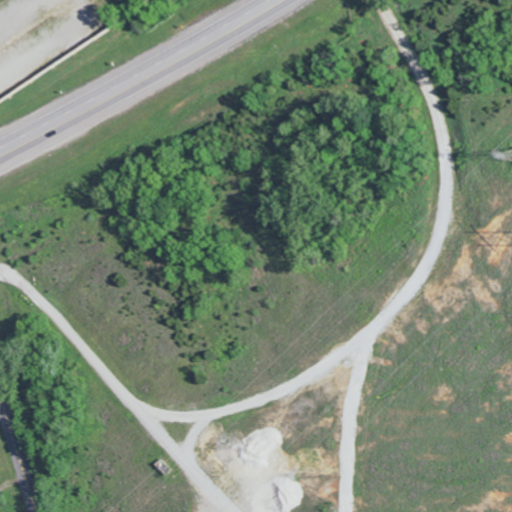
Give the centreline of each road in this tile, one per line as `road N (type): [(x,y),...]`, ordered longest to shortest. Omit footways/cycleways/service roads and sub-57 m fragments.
road 1 (residential): [(231,511),(25,291),(0,274)]
road 2 (trunk): [(0,149),(277,0)]
